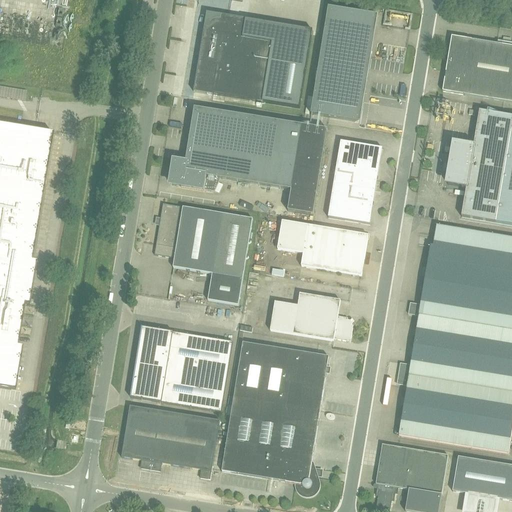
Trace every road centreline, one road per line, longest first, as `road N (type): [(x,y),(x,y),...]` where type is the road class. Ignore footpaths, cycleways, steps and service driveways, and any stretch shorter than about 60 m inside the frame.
road 1 (unclassified): [(347,511),(433,0)]
road 2 (unclassified): [(85,489),(167,0)]
road 3 (unclassified): [(225,511),(85,489)]
